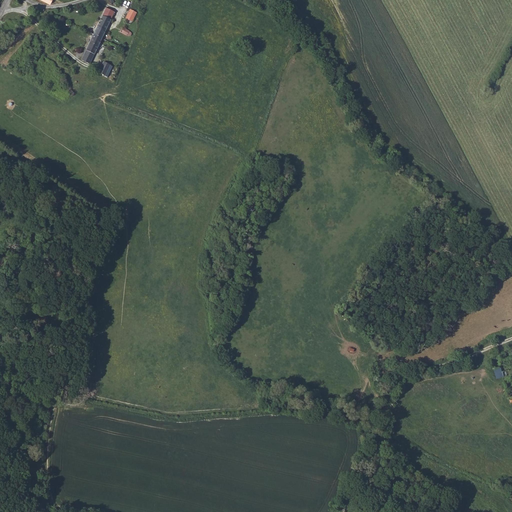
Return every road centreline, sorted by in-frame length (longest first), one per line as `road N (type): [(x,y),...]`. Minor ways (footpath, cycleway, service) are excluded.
road 1 (track): [(511,339),(398,374),(337,511)]
road 2 (unclassified): [(0,370),(16,447),(44,511)]
